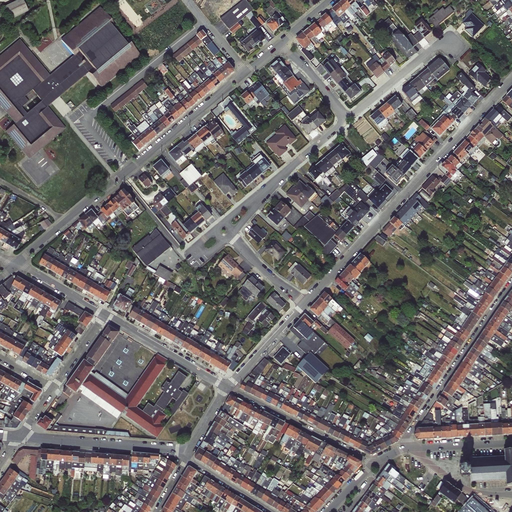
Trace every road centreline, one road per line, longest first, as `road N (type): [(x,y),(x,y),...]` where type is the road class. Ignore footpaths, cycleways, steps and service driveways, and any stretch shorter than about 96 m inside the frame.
road 1 (residential): [(511,77),(306,305)]
road 2 (residential): [(125,171),(84,119),(204,23)]
road 3 (residential): [(511,283),(407,447)]
road 4 (residential): [(19,436),(187,457)]
road 5 (residential): [(372,463),(227,386)]
road 6 (residential): [(244,72),(125,171)]
road 7 (residential): [(125,171),(15,263)]
road 8 (residential): [(227,386),(103,316)]
road 9 (residential): [(458,39),(441,39),(347,113)]
road 10 (residential): [(347,113),(250,207)]
